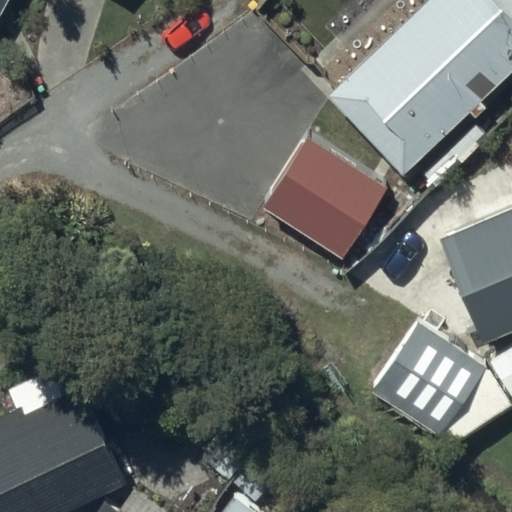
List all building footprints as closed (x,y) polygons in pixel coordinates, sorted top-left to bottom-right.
[(511,0),(429,0),(326,98),(400,176),(511,69),(511,0)] [(511,203),(439,233),(482,339),(511,326),(511,203)] [(419,319),(372,390),(440,435),(487,364),(419,319)] [(66,358),(7,384),(18,410),(0,417),(0,511),(65,511),(123,486),(66,358)] [(261,511),(238,493),(223,511),(261,511)] [(103,500),(94,511),(157,511),(131,494),(119,511),(103,500)]
